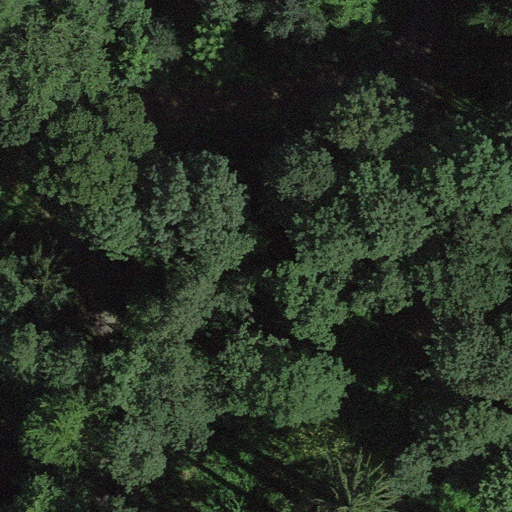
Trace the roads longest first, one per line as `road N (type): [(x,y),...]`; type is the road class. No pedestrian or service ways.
road 1 (track): [(408,511),(451,0)]
road 2 (track): [(0,91),(159,114),(446,77)]
road 3 (track): [(113,511),(83,262),(0,109)]
